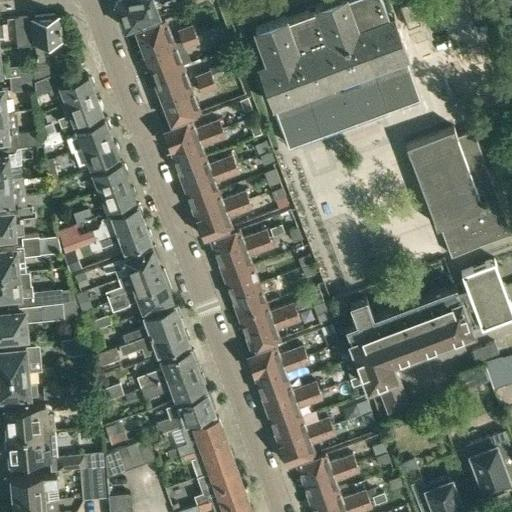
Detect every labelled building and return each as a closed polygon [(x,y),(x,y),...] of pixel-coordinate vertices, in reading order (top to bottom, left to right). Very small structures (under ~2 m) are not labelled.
[(113,0),(113,1),(123,28),(158,14),(153,2),(157,0),(113,0)] [(288,145),(387,108),(421,97),(406,55),(410,53),(394,14),(389,16),(382,0),(325,0),(314,4),(315,8),(308,11),(307,9),(285,17),(284,15),(254,25),(266,59),(257,62),(272,104),(273,103),(288,145)] [(410,0),(398,5),(407,27),(419,23),(410,0)] [(54,14),(54,12),(33,14),(33,16),(31,17),(36,63),(49,62),(47,40),(59,39),(56,14),(54,14)] [(26,15),(12,16),(15,45),(28,44),(26,15)] [(134,28),(143,51),(173,40),(164,16),(134,28)] [(180,37),(195,31),(191,22),(177,28),(180,37)] [(198,40),(195,31),(180,37),(183,46),(198,40)] [(181,61),(173,40),(143,51),(151,72),(181,61)] [(0,72),(4,72),(4,76),(9,76),(33,73),(32,63),(5,66),(4,59),(0,59),(0,72)] [(194,73),(198,82),(212,76),(231,69),(228,60),(194,73)] [(181,61),(151,72),(160,96),(190,85),(181,61)] [(56,90),(62,104),(95,91),(92,83),(93,82),(91,76),(89,75),(88,72),(62,82),(57,70),(33,81),(35,89),(36,94),(49,89),(50,92),(56,90)] [(10,91),(35,89),(33,81),(33,73),(9,76),(10,91)] [(212,76),(198,82),(201,91),(216,86),(212,76)] [(170,120),(199,109),(190,85),(160,96),(170,120)] [(98,98),(95,91),(62,104),(65,113),(57,117),(61,126),(73,121),(102,110),(101,106),(102,104),(100,99),(98,98)] [(247,96),(239,99),(244,111),(251,108),(247,96)] [(18,110),(4,112),(0,112),(0,148),(31,145),(45,144),(43,135),(42,129),(20,131),(18,110)] [(72,149),(111,134),(109,127),(110,124),(108,119),(105,119),(104,115),(74,127),(76,132),(67,136),(72,149)] [(161,127),(168,146),(221,125),(218,116),(194,125),(190,116),(161,127)] [(53,120),(42,125),(45,134),(56,130),(53,120)] [(250,124),(254,135),(262,132),(257,121),(250,124)] [(492,122),(481,126),(489,145),(499,141),(492,122)] [(175,163),(204,152),(201,144),(224,135),(221,125),(168,146),(175,163)] [(451,254),(511,232),(472,129),(457,135),(453,126),(405,144),(435,225),(439,224),(451,254)] [(45,134),(43,135),(45,144),(61,139),(57,130),(56,130),(45,134)] [(114,142),(111,134),(72,149),(77,163),(83,161),(84,162),(88,165),(118,153),(117,150),(118,147),(116,142),(114,142)] [(266,139),(255,142),(258,152),(269,148),(266,139)] [(0,177),(21,175),(19,158),(33,157),(31,145),(0,148),(0,177)] [(259,153),(262,163),(277,158),(273,148),(259,153)] [(207,161),(204,152),(175,163),(181,181),(235,162),(231,151),(207,161)] [(46,160),(50,182),(58,179),(52,158),(46,160)] [(122,163),(120,159),(91,170),(93,175),(89,177),(95,190),(127,177),(124,171),(126,168),(124,164),(122,163)] [(181,181),(188,199),(217,188),(214,180),(238,171),(235,162),(181,181)] [(275,167),(263,171),(269,185),(280,180),(275,167)] [(26,193),(26,191),(24,175),(21,175),(0,177),(0,203),(17,201),(17,205),(31,203),(51,201),(50,191),(26,193)] [(130,185),(127,177),(95,190),(100,204),(104,202),(106,208),(135,196),(133,194),(135,191),(132,186),(130,185)] [(62,192),(58,179),(50,182),(52,194),(62,192)] [(281,186),(270,190),(277,208),(288,204),(281,186)] [(220,197),(217,188),(188,199),(195,217),(248,196),(244,188),(220,197)] [(251,206),(248,196),(195,217),(202,235),(230,225),(227,216),(251,206)] [(93,230),(96,239),(144,221),(141,213),(142,210),(140,204),(137,204),(136,202),(110,212),(111,215),(100,219),(103,226),(93,230)] [(32,210),(31,203),(17,205),(13,205),(14,209),(0,210),(0,236),(15,235),(24,234),(23,220),(20,220),(20,216),(35,215),(35,210),(32,210)] [(146,228),(144,221),(96,239),(84,243),(87,251),(119,239),(123,248),(150,238),(149,236),(151,234),(149,229),(146,228)] [(269,227),(272,235),(284,231),(281,223),(269,227)] [(297,225),(288,229),(292,241),(302,237),(297,225)] [(209,237),(216,256),(269,236),(265,227),(241,236),(238,227),(209,237)] [(0,271),(25,270),(24,255),(40,254),(38,236),(21,237),(22,245),(0,246),(0,271)] [(216,256),(223,274),(251,264),(248,254),(272,246),(269,236),(216,256)] [(128,272),(157,261),(155,255),(158,254),(154,244),(151,245),(151,243),(121,255),(121,256),(102,263),(106,272),(114,268),(117,276),(128,272)] [(74,247),(65,251),(63,251),(66,258),(76,254),(74,247)] [(309,252),(297,256),(301,266),(312,261),(309,252)] [(481,325),(492,321),(492,320),(511,312),(511,307),(509,299),(494,258),(460,270),(465,282),(456,286),(465,310),(472,328),(481,324),(481,325)] [(157,261),(128,272),(117,276),(120,284),(105,290),(109,299),(166,277),(163,268),(160,269),(157,261)] [(313,262),(301,267),(304,276),(316,271),(313,262)] [(223,274),(229,292),(258,281),(251,264),(223,274)] [(26,286),(29,284),(28,269),(25,270),(0,271),(0,296),(10,295),(27,294),(26,286)] [(76,274),(80,286),(89,283),(84,271),(76,274)] [(170,288),(166,277),(109,299),(112,308),(128,302),(128,301),(137,297),(141,307),(171,296),(168,289),(170,288)] [(265,300),(258,281),(229,292),(236,310),(265,300)] [(367,384),(377,380),(388,409),(407,402),(391,358),(472,328),(465,310),(456,286),(455,283),(373,313),(366,295),(349,301),(355,320),(344,324),(356,354),(362,372),(366,382),(367,384)] [(85,288),(75,292),(78,299),(82,310),(92,306),(85,288)] [(297,309),(309,305),(306,295),(294,300),(297,309)] [(69,300),(33,303),(7,305),(7,310),(0,310),(0,336),(25,335),(23,316),(42,314),(42,318),(83,314),(82,310),(78,299),(69,300)] [(268,308),(265,300),(236,310),(243,329),(295,310),(292,299),(268,308)] [(122,332),(125,340),(179,320),(177,313),(178,310),(176,304),(173,302),(172,301),(142,312),(146,323),(122,332)] [(313,305),(317,319),(319,323),(331,319),(324,301),(313,305)] [(299,319),(295,310),(243,329),(250,347),(278,336),(275,327),(299,319)] [(92,329),(98,327),(111,322),(108,314),(89,321),(92,329)] [(179,320),(125,340),(119,342),(123,351),(141,344),(144,352),(156,348),(156,350),(187,338),(186,337),(187,335),(185,328),(182,327),(179,320)] [(332,322),(321,326),(327,344),(338,340),(332,322)] [(98,327),(92,329),(88,331),(94,349),(104,345),(98,327)] [(90,335),(69,337),(61,337),(62,348),(69,355),(90,353),(90,335)] [(345,339),(334,343),(337,352),(348,348),(345,339)] [(475,360),(498,352),(494,341),(471,349),(475,360)] [(246,352),(253,371),(305,352),(302,343),(277,352),(274,343),(246,352)] [(0,372),(28,370),(26,356),(33,356),(32,344),(0,346),(0,372)] [(190,348),(189,344),(159,355),(162,364),(136,374),(140,385),(197,364),(194,357),(196,356),(192,347),(190,348)] [(96,352),(101,363),(119,357),(115,345),(96,352)] [(253,371),(259,390),(288,379),(284,370),(308,361),(305,352),(253,371)] [(511,381),(511,354),(484,361),(493,387),(511,381)] [(359,363),(348,367),(351,375),(362,371),(359,363)] [(200,371),(197,364),(140,385),(144,395),(170,386),(174,395),(204,384),(203,381),(205,380),(201,371),(200,371)] [(28,370),(0,372),(0,397),(37,394),(36,382),(29,383),(28,370)] [(362,371),(351,375),(354,383),(365,379),(362,371)] [(290,387),(288,379),(259,390),(266,408),(318,389),(315,379),(290,387)] [(100,388),(104,400),(123,393),(119,381),(100,388)] [(43,398),(50,397),(66,396),(66,386),(43,388),(43,398)] [(158,431),(185,422),(184,419),(213,409),(211,406),(214,405),(211,396),(208,397),(205,388),(176,399),(177,401),(166,406),(169,416),(155,421),(158,431)] [(134,389),(124,392),(127,402),(138,399),(134,389)] [(266,408),(272,426),(301,415),(297,405),(321,397),(318,389),(266,408)] [(66,396),(50,397),(51,408),(67,407),(66,396)] [(367,400),(356,404),(359,413),(371,409),(367,400)] [(3,405),(6,433),(55,428),(53,412),(46,413),(45,401),(3,405)] [(97,406),(87,406),(88,424),(98,423),(97,406)] [(374,419),(371,411),(360,415),(364,423),(374,419)] [(217,414),(192,423),(191,421),(180,425),(186,441),(176,445),(179,453),(200,446),(225,437),(217,414)] [(303,422),(301,415),(272,426),(278,444),(331,425),(327,414),(303,422)] [(121,421),(106,426),(112,443),(127,438),(121,421)] [(334,433),(331,425),(278,444),(284,460),(313,450),(310,441),(334,433)] [(57,452),(55,428),(6,433),(8,459),(50,455),(51,468),(86,465),(84,450),(57,452)] [(510,483),(501,458),(511,453),(511,452),(504,432),(467,446),(484,493),(492,489),(494,494),(510,488),(508,484),(510,483)] [(147,436),(135,440),(143,461),(154,457),(147,436)] [(208,468),(233,459),(225,437),(200,446),(179,453),(182,463),(191,460),(195,472),(208,468)] [(135,440),(125,444),(132,465),(143,461),(135,440)] [(376,453),(385,450),(382,440),(372,444),(376,453)] [(132,465),(125,444),(114,448),(121,469),(132,465)] [(104,452),(105,465),(106,474),(121,469),(114,448),(104,452)] [(324,450),(295,460),(302,480),(355,461),(353,456),(351,451),(327,459),(324,450)] [(375,455),(378,464),(389,460),(386,451),(375,455)] [(413,456),(397,462),(401,472),(417,466),(413,456)] [(218,494),(243,485),(233,459),(208,468),(195,472),(202,491),(194,494),(196,502),(197,502),(218,494)] [(358,470),(355,461),(302,480),(308,497),(337,488),(334,479),(358,470)] [(107,494),(107,493),(106,474),(105,465),(80,467),(82,496),(107,494)] [(9,477),(11,500),(44,498),(43,484),(57,483),(56,473),(9,477)] [(399,474),(388,478),(391,488),(402,484),(399,474)] [(430,500),(434,511),(463,511),(449,474),(424,483),(421,477),(410,481),(419,504),(430,500)] [(239,511),(251,508),(243,485),(218,494),(197,502),(199,510),(211,506),(213,511),(239,511)] [(340,496),(337,488),(308,497),(313,511),(324,511),(367,497),(364,488),(340,496)] [(129,491),(107,493),(107,494),(108,505),(130,503),(129,491)] [(383,492),(372,496),(375,503),(386,499),(383,492)] [(57,496),(44,498),(11,500),(12,511),(71,511),(71,510),(58,511),(57,496)] [(367,497),(324,511),(351,511),(370,505),(367,497)] [(109,511),(130,511),(130,503),(108,505),(109,511)]
